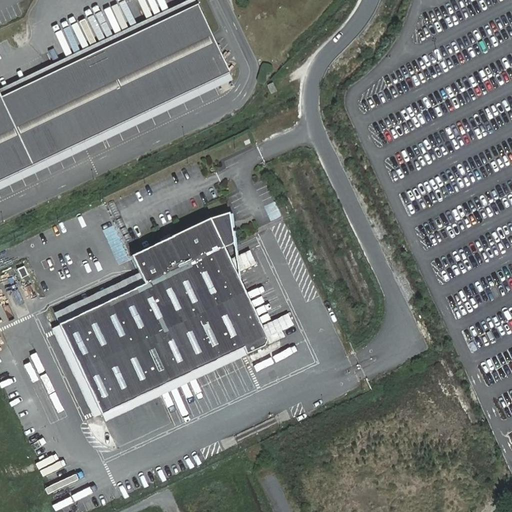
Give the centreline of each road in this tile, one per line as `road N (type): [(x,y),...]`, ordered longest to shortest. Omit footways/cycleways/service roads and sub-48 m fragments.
road 1 (unknown): [(340,373),(139,448),(97,443),(37,335),(48,304),(100,267)]
road 2 (unknown): [(236,164),(125,224)]
